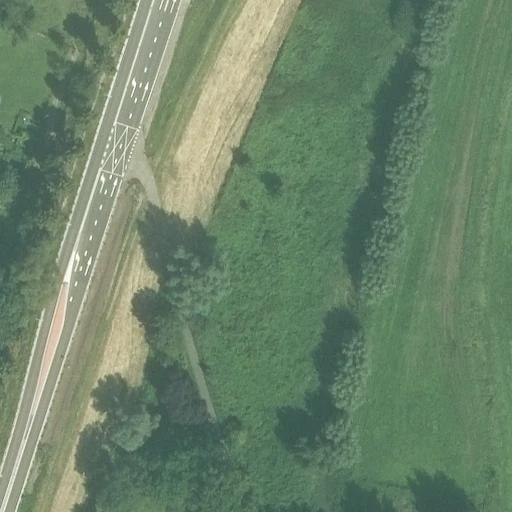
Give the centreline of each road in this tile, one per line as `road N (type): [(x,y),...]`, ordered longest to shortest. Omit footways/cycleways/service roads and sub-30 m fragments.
road 1 (tertiary): [(0,511),(111,152)]
road 2 (tertiary): [(111,152),(173,0)]
road 3 (tertiary): [(144,0),(105,122),(111,152)]
